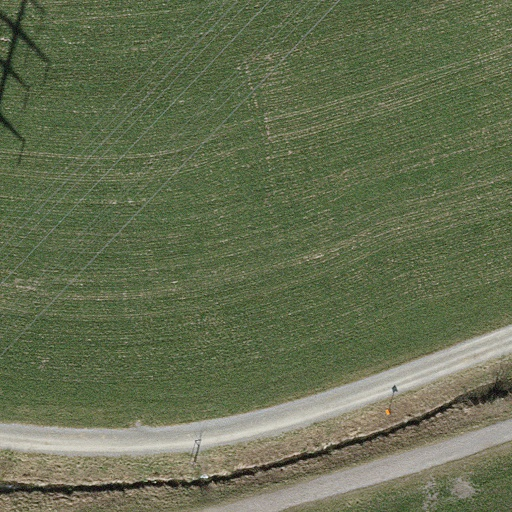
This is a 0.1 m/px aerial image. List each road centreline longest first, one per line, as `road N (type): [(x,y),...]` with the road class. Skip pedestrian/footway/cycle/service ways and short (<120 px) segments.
road 1 (track): [(511,343),(400,387),(258,427),(121,445),(0,437)]
road 2 (track): [(511,438),(304,511)]
